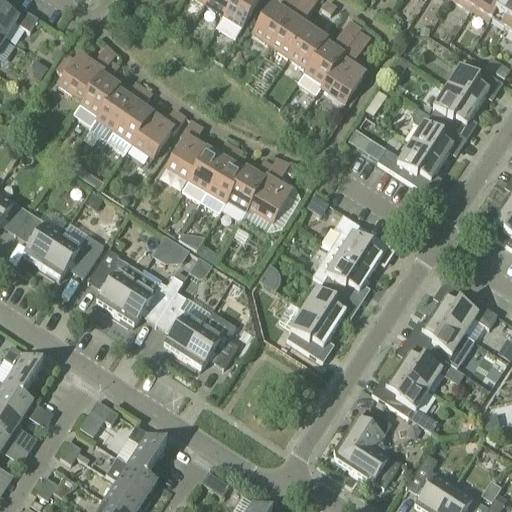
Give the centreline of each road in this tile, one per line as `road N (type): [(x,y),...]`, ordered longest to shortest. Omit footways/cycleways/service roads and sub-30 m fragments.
road 1 (residential): [(290,479),(435,246)]
road 2 (residential): [(93,25),(148,87),(238,143),(318,171)]
road 3 (residential): [(318,171),(392,49),(327,0)]
road 4 (residential): [(290,479),(258,483),(98,380)]
road 5 (residential): [(7,511),(98,380)]
road 6 (residential): [(435,246),(511,126)]
road 7 (residential): [(435,246),(318,171)]
